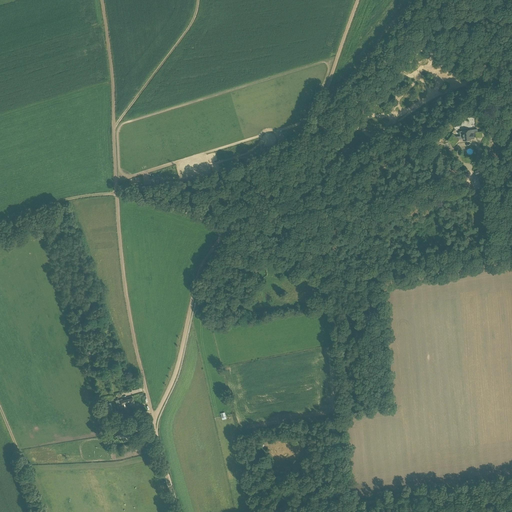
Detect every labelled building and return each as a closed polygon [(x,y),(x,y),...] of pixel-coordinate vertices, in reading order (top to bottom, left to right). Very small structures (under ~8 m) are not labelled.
[(449,137),(447,140),(454,145),(459,139),(463,139),(463,140),(470,139),(474,138),(473,133),(471,134),(470,130),(462,131),(460,131),(460,134),(459,135),(460,136),(456,137),(455,136),(453,140),(449,137)] [(480,177),(483,176),(481,170),(475,172),(477,180),(480,177)] [(251,272),(253,275),(261,270),(259,267),(251,272)] [(126,411),(120,413),(121,415),(131,412),(129,408),(135,406),(133,398),(121,401),(122,404),(125,403),(126,407),(125,407),(126,411)] [(110,403),(102,406),(104,411),(107,410),(107,412),(113,411),(110,403)] [(140,429),(139,423),(132,424),(133,429),(130,430),(129,426),(119,428),(120,428),(122,437),(131,435),(130,432),(136,431),(136,430),(140,429)]
